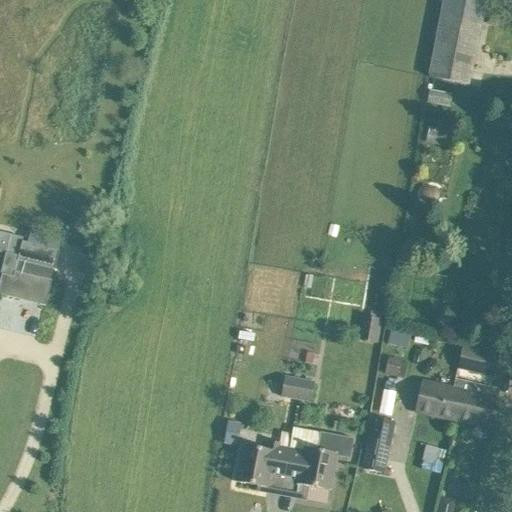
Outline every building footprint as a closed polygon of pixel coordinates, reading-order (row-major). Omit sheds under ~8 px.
[(469,85),(485,0),(444,0),(429,77),(469,85)] [(54,270),(58,251),(21,242),(17,261),(54,270)] [(109,278),(123,282),(131,247),(130,246),(117,243),(109,278)] [(51,281),(34,276),(14,271),(13,277),(1,274),(0,279),(0,294),(45,306),(51,281)] [(358,340),(377,343),(380,319),(362,317),(358,340)] [(497,354),(462,346),(457,368),(492,376),(497,354)] [(388,357),(384,374),(397,377),(403,379),(406,368),(400,367),(401,361),(388,357)] [(298,400),(302,380),(285,377),(281,397),(298,400)] [(310,402),(314,382),(302,380),(298,400),(310,402)] [(455,380),(453,389),(423,383),(417,412),(490,427),(496,400),(494,399),(497,388),(455,380)] [(393,423),(373,418),(362,469),(382,473),(393,423)] [(236,446),(240,424),(227,421),(223,444),(236,446)] [(289,449),(284,476),(299,479),(295,498),(305,500),(308,486),(329,490),(336,456),(350,459),(354,438),(320,432),(316,450),(305,448),(304,452),(289,449)] [(284,476),(289,449),(279,447),(279,443),(269,441),(267,450),(242,445),(235,482),(257,486),(256,491),(266,492),(269,474),(284,476)] [(438,511),(452,511),(455,499),(441,497),(438,511)]
